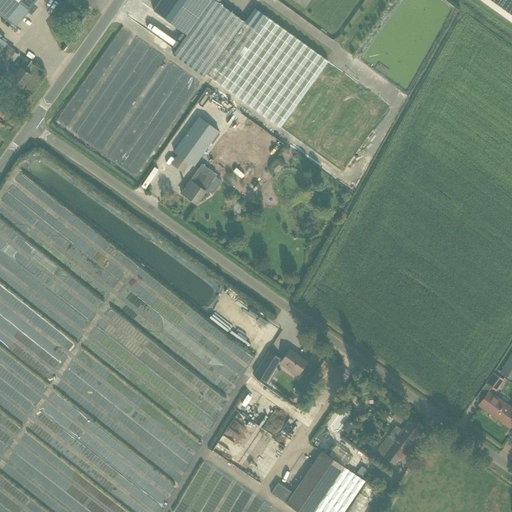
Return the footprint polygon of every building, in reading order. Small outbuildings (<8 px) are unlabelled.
[(0,0),(0,12),(15,24),(35,0),(0,0)] [(160,0),(153,10),(187,34),(211,0),(214,0),(218,2),(219,1),(219,0),(160,0)] [(211,0),(187,34),(172,55),(203,77),(207,72),(244,19),(219,1),(218,2),(214,0),(211,0)] [(511,0),(473,0),(511,23),(511,0)] [(243,21),(205,74),(280,128),(342,173),(390,106),(328,61),(326,60),(255,8),(245,22),(243,21)] [(7,44),(0,53),(0,71),(11,80),(11,81),(22,89),(31,75),(20,67),(18,70),(6,62),(14,50),(8,45),(7,44)] [(199,117),(174,152),(177,155),(190,164),(194,166),(219,132),(199,117)] [(176,155),(169,164),(178,170),(184,162),(176,155)] [(275,171),(281,166),(277,162),(271,166),(275,171)] [(213,180),(217,175),(202,164),(190,180),(187,185),(181,193),(196,204),(202,196),(213,180)] [(0,511),(149,511),(214,337),(225,361),(232,361),(233,360),(232,369),(228,369),(227,391),(253,357),(16,170),(0,213),(0,511)] [(511,348),(499,373),(511,380),(511,348)] [(289,350),(280,363),(296,375),(293,379),(299,383),(311,365),(299,356),(298,357),(289,350)] [(269,351),(254,375),(266,382),(280,359),(269,351)] [(504,380),(495,373),(487,384),(496,391),(504,380)] [(511,423),(511,408),(488,392),(478,405),(509,427),(511,423)] [(397,410),(392,417),(400,424),(405,417),(397,410)] [(411,417),(394,441),(387,436),(376,451),(395,465),(424,427),(411,417)] [(323,428),(316,438),(321,441),(328,431),(323,428)] [(286,503),(298,511),(343,511),(365,481),(322,452),(316,460),(293,493),(278,482),(271,493),(286,503)]
